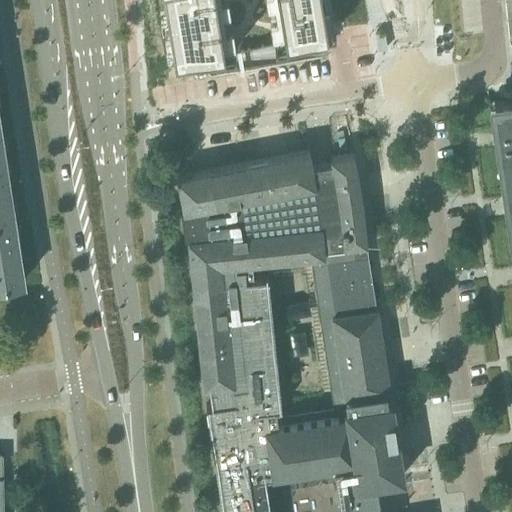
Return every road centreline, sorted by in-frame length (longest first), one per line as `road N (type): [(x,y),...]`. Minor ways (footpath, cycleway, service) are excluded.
road 1 (secondary): [(129,457),(135,348),(89,0)]
road 2 (residential): [(476,511),(411,77)]
road 3 (secondary): [(43,0),(71,215),(106,376)]
road 4 (residential): [(141,127),(411,77)]
road 5 (residential): [(411,77),(492,60),(490,0)]
